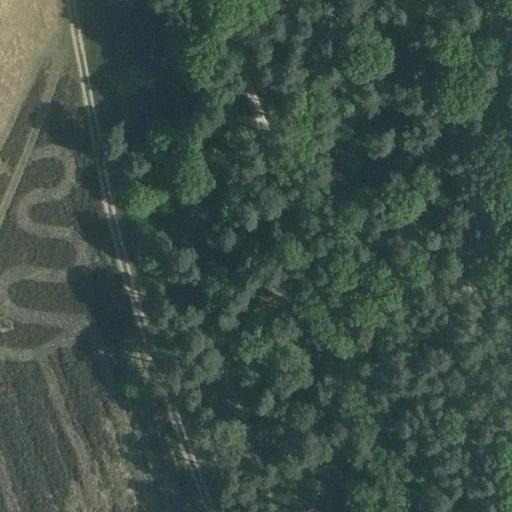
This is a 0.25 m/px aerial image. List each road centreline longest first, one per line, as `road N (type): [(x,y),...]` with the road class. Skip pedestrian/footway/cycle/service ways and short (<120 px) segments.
road 1 (track): [(420,511),(211,0)]
road 2 (track): [(69,0),(114,233),(218,511)]
